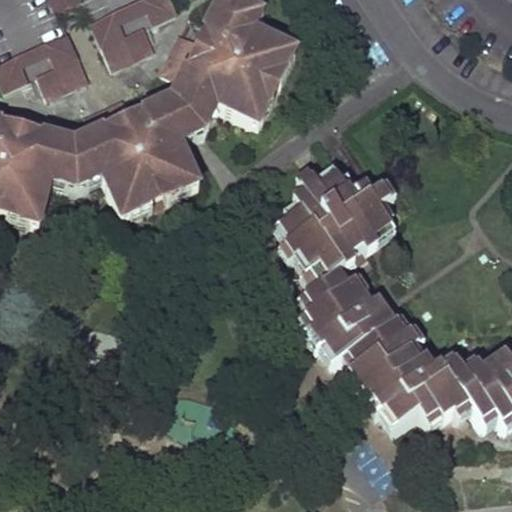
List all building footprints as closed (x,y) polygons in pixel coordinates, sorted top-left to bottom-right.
[(77,3),(75,0),(47,0),(54,13),(77,3)] [(165,0),(143,0),(87,25),(98,51),(122,40),(117,29),(143,17),(149,29),(174,18),(165,0)] [(219,2),(210,18),(218,22),(227,6),(219,2)] [(158,77),(176,87),(166,106),(193,134),(205,113),(213,117),(253,136),(260,126),(253,112),(259,102),(266,88),(272,76),(286,72),(292,61),(252,42),(252,39),(245,35),(253,19),(227,6),(218,22),(210,18),(195,48),(177,39),(183,54),(191,58),(181,77),(173,73),(158,77)] [(245,35),(252,39),(260,23),(253,19),(245,35)] [(108,72),(150,53),(141,33),(122,40),(98,51),(108,72)] [(166,61),(158,77),(173,73),(181,77),(191,58),(183,54),(177,39),(166,61)] [(66,41),(0,70),(0,90),(4,99),(28,88),(23,77),(50,65),(54,76),(77,66),(66,41)] [(87,88),(77,66),(54,76),(35,84),(45,106),(87,88)] [(272,76),(266,88),(276,92),(286,72),(272,76)] [(268,107),(259,102),(253,112),(260,126),(268,107)] [(82,151),(70,159),(73,190),(94,179),(97,187),(115,228),(127,223),(131,210),(144,205),(158,199),(171,193),(185,198),(193,194),(175,154),(157,112),(129,123),(120,104),(118,105),(113,120),(117,128),(100,136),(95,125),(81,121),(89,139),(79,144),(82,151)] [(101,113),(81,121),(95,125),(100,136),(117,128),(113,120),(118,105),(101,113)] [(162,109),(157,112),(175,154),(198,144),(201,142),(193,134),(166,106),(162,109)] [(0,213),(4,214),(13,217),(23,231),(34,234),(47,191),(49,183),(73,190),(70,159),(57,155),(59,146),(49,143),(55,124),(40,131),(37,140),(19,135),(21,126),(13,112),(8,131),(0,128),(0,213)] [(37,119),(13,112),(21,126),(19,135),(37,140),(40,131),(55,124),(37,119)] [(213,117),(205,113),(193,134),(201,142),(213,117)] [(79,144),(68,148),(70,159),(82,151),(79,144)] [(68,148),(59,146),(57,155),(70,159),(68,148)] [(328,178),(312,190),(316,196),(333,185),(328,178)] [(305,179),(294,188),(298,194),(309,186),(305,179)] [(301,201),(291,207),(294,212),(299,220),(287,229),(277,236),(287,252),(281,256),(291,271),(297,266),(308,282),(304,286),(312,300),(306,303),(302,307),(310,320),(304,325),(302,327),(311,339),(307,342),(319,360),(322,358),(334,374),(339,370),(345,366),(354,379),(349,383),(346,385),(363,411),(367,409),(379,427),(382,425),(392,442),(416,426),(423,436),(437,427),(441,434),(452,426),(454,428),(466,420),(470,426),(478,437),(491,428),(496,435),(499,439),(511,431),(511,359),(501,366),(498,362),(488,369),(486,365),(474,373),(471,368),(455,379),(448,368),(434,378),(383,305),(370,314),(344,278),(364,263),(360,257),(389,237),(376,217),(385,211),(377,197),(369,203),(361,192),(353,198),(345,203),(337,190),(333,185),(316,196),(312,190),(309,186),(298,194),(301,201)] [(344,185),(337,190),(345,203),(353,198),(344,185)] [(185,198),(171,193),(158,199),(163,208),(185,198)] [(127,223),(148,214),(144,205),(131,210),(127,223)] [(294,212),(282,221),(287,229),(299,220),(294,212)] [(13,217),(4,214),(1,226),(23,231),(13,217)] [(277,236),(270,240),(281,256),(287,252),(277,236)] [(281,256),(276,259),(285,273),(291,271),(281,256)] [(297,266),(291,271),(301,288),(304,286),(308,282),(297,266)] [(301,288),(298,290),(306,303),(312,300),(304,286),(301,288)] [(302,307),(296,311),(304,325),(310,320),(302,307)] [(302,327),(296,332),(304,344),(301,347),(313,366),(317,363),(328,379),(334,374),(322,358),(319,360),(307,342),(311,339),(302,327)] [(345,366),(339,370),(349,383),(354,379),(345,366)] [(346,385),(340,388),(357,416),(361,414),(373,432),(376,430),(386,447),(392,442),(382,425),(379,427),(367,409),(363,411),(346,385)] [(184,395),(167,435),(208,453),(225,413),(184,395)] [(470,426),(466,420),(454,428),(458,434),(470,426)] [(437,427),(423,436),(428,443),(441,434),(437,427)] [(491,428),(478,437),(483,444),(496,435),(491,428)] [(511,431),(499,439),(503,444),(511,438),(511,431)]
